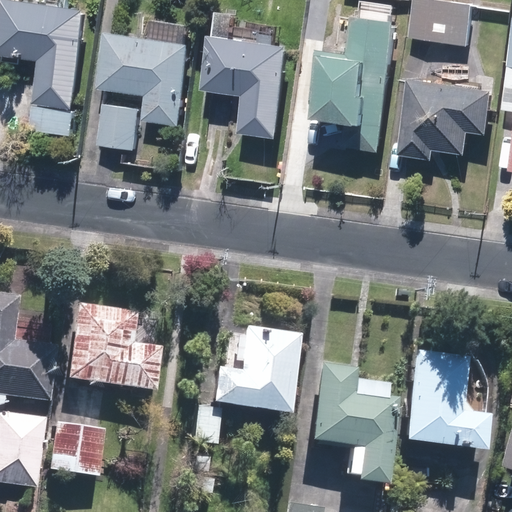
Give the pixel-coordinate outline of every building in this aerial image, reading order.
[(91,10),(15,0),(4,0),(0,35),(0,55),(44,62),(38,106),(77,111),(91,10)] [(335,0),(311,0),(308,29),(331,32),(335,0)] [(449,0),(418,0),(412,38),(470,48),(477,4),(449,0)] [(336,148),(376,153),(394,22),(350,17),(345,55),(315,51),(306,119),(339,123),(336,148)] [(145,122),(184,128),(196,45),(108,32),(100,89),(149,96),(145,122)] [(294,47),(214,36),(206,91),(248,97),(243,135),(281,141),(294,47)] [(496,92),(413,80),(402,156),(436,161),(437,151),(469,155),(472,133),(490,136),(496,92)] [(107,103),(101,147),(137,152),(143,108),(107,103)] [(36,109),(33,132),(75,137),(78,115),(36,109)] [(0,397),(45,404),(53,348),(9,342),(16,298),(0,295),(0,397)] [(73,304),(62,381),(151,393),(162,317),(73,304)] [(212,368),(207,404),(285,416),(297,335),(230,325),(224,370),(212,368)] [(399,442),(477,453),(483,416),(457,413),(465,359),(412,352),(399,442)] [(354,369),(317,364),(305,446),(344,451),(340,483),(383,489),(395,397),(383,396),(385,385),(352,380),(354,369)] [(216,408),(190,407),(188,440),(214,441),(216,408)] [(44,420),(0,413),(0,484),(33,490),(44,420)] [(53,424),(46,471),(95,478),(102,431),(53,424)] [(211,453),(192,452),(188,495),(207,496),(211,453)] [(285,502),(283,511),(319,511),(321,508),(285,502)]
